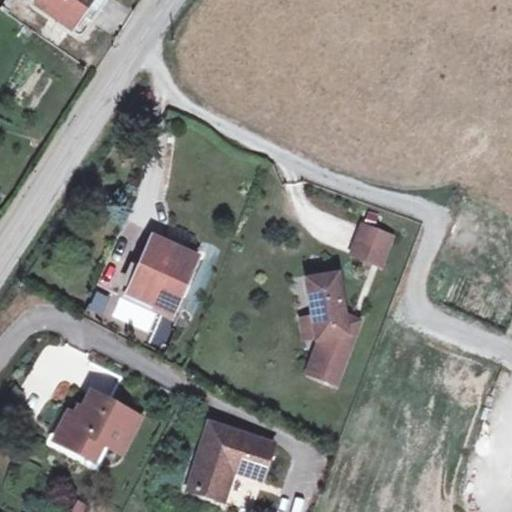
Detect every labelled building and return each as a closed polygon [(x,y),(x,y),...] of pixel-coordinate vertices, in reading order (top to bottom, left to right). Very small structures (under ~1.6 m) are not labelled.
[(107,0),(37,0),(34,5),(71,30),(82,15),(92,22),(107,0)] [(391,238),(363,227),(357,243),(385,254),(391,238)] [(155,240),(130,295),(174,315),(198,259),(155,240)] [(385,254),(357,243),(353,255),(381,266),(385,254)] [(324,338),(311,373),(336,383),(359,324),(351,321),(352,318),(344,315),(337,274),(307,280),(314,317),(318,339),(324,338)] [(306,341),(318,339),(314,317),(302,320),(306,341)] [(164,326),(155,345),(168,350),(177,332),(164,326)] [(307,372),(311,373),(324,338),(318,339),(307,372)] [(70,415),(56,441),(89,459),(98,441),(122,454),(140,421),(93,396),(80,420),(70,415)] [(211,426),(190,491),(222,501),(232,471),(262,480),(273,445),(211,426)] [(83,511),(87,507),(77,501),(70,511),(83,511)]
